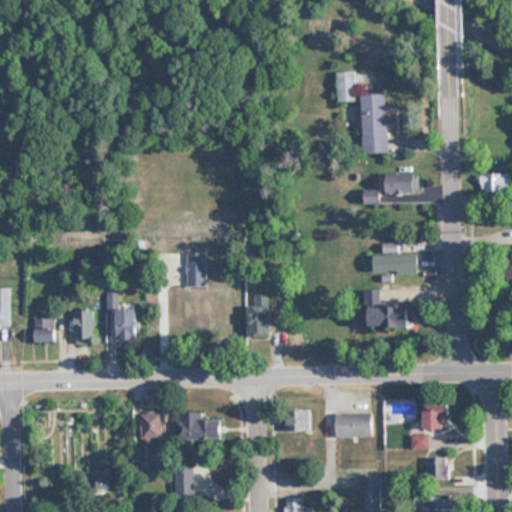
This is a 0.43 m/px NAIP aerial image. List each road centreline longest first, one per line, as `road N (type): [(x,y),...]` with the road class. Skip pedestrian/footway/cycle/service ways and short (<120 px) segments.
road 1 (tertiary): [(0,370),(511,358)]
road 2 (residential): [(461,358),(452,68)]
road 3 (residential): [(496,511),(486,376),(461,358)]
road 4 (residential): [(261,511),(255,364)]
road 5 (residential): [(14,511),(9,370)]
